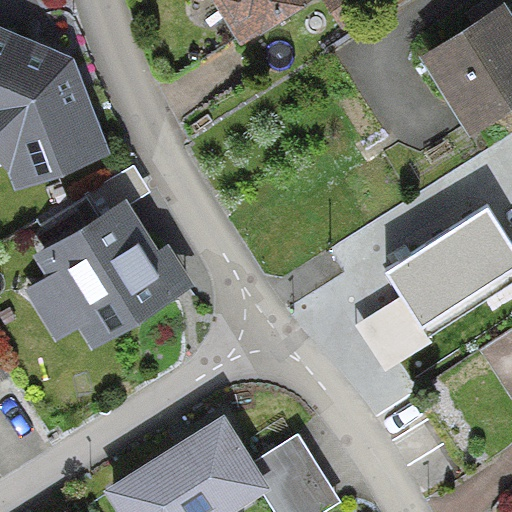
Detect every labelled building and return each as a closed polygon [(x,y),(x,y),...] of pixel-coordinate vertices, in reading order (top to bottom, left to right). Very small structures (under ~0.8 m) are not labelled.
[(309,0),(212,0),(241,44),(309,0)] [(511,110),(511,15),(504,4),(418,57),(469,137),(511,110)] [(73,58),(0,25),(0,163),(9,173),(14,191),(112,154),(73,58)] [(126,197),(130,203),(150,192),(133,165),(85,193),(87,196),(98,214),(126,197)] [(130,203),(126,197),(98,214),(87,196),(34,229),(45,248),(35,254),(48,275),(80,327),(93,348),(195,286),(168,243),(159,249),(130,203)] [(511,271),(511,241),(489,205),(385,272),(400,296),(422,329),(511,271)] [(511,282),(511,271),(422,329),(427,337),(511,282)] [(80,327),(48,275),(24,290),(56,342),(80,327)] [(422,329),(400,296),(355,325),(385,372),(430,342),(427,337),(422,329)] [(253,460),(224,414),(102,489),(116,511),(235,511),(263,495),(272,490),(253,460)] [(298,432),(253,460),(272,490),(263,495),(273,511),(325,511),(342,502),(298,432)]
